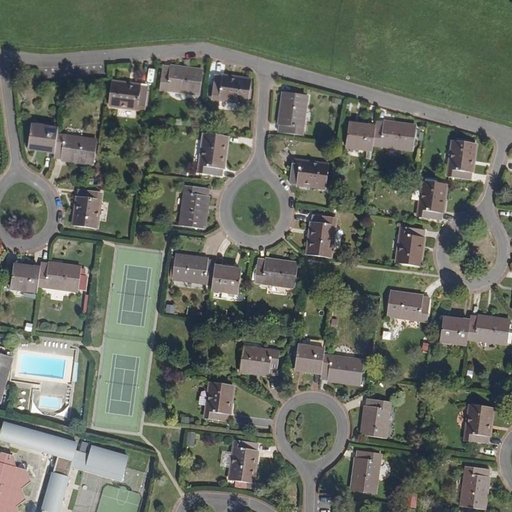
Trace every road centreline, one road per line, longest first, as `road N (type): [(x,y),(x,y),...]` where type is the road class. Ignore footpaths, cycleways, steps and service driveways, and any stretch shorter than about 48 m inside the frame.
road 1 (residential): [(4,58),(191,51),(261,65)]
road 2 (residential): [(261,65),(505,133)]
road 3 (residential): [(481,211),(499,255),(483,282),(458,282),(437,256),(453,220),(471,214)]
road 4 (residential): [(308,469),(325,460),(337,438),(330,404),(297,396),(287,402),(276,433),(295,462)]
road 5 (residential): [(256,168),(281,193),(275,233),(256,241),(230,220),(228,201),(243,177)]
road 6 (residential): [(0,227),(16,243),(39,243),(53,230),(59,210),(37,178)]
